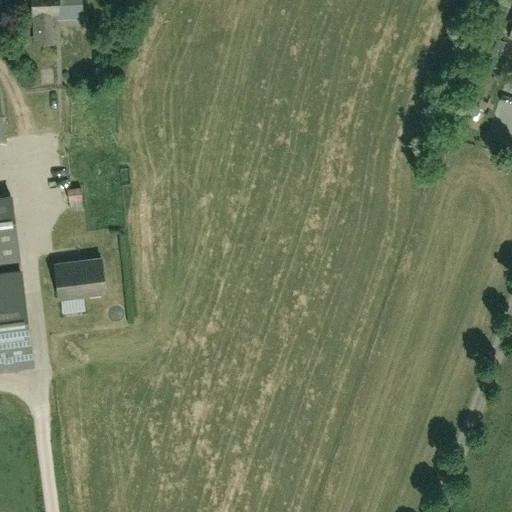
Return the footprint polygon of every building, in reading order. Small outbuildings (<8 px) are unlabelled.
[(32,0),(33,14),(36,14),(37,41),(52,41),(51,18),(51,15),(60,15),(60,18),(82,17),(81,0),(32,0)] [(0,260),(18,259),(10,191),(0,192),(0,260)] [(92,206),(87,191),(74,195),(78,210),(92,206)] [(101,258),(56,263),(60,297),(105,292),(101,258)] [(0,370),(33,366),(22,275),(21,268),(0,270),(0,370)]
